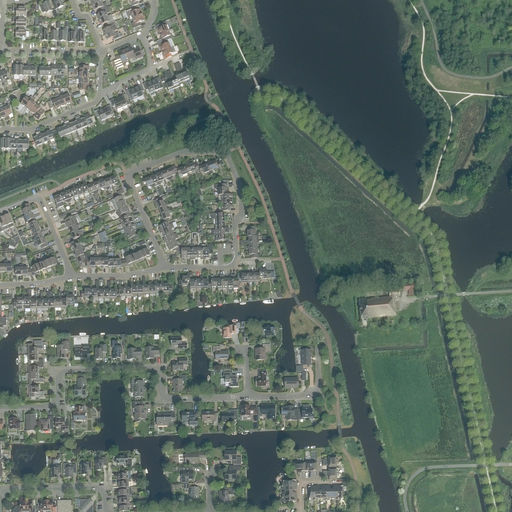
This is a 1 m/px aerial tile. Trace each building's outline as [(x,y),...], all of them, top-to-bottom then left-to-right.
[(58,8),(64,6),(61,0),(54,0),(55,1),(57,5),(58,8)] [(43,4),(43,6),(40,7),(42,13),(46,12),(46,13),(52,11),(48,2),(43,4)] [(101,2),(93,5),(95,10),(101,8),(102,10),(108,8),(107,5),(106,3),(103,4),(101,2)] [(13,7),(13,8),(13,12),(16,12),(16,17),(26,17),(27,10),(25,10),(25,7),(13,7)] [(108,8),(102,10),(103,13),(97,15),(99,20),(108,16),(107,14),(110,12),(109,10),(108,8)] [(133,9),(127,11),(126,12),(127,13),(127,15),(128,17),(129,20),(130,20),(132,19),(142,15),(141,12),(139,10),(134,12),(133,9)] [(109,25),(114,23),(112,18),(111,15),(108,17),(108,16),(99,20),(101,25),(108,22),(109,25)] [(143,18),(142,15),(132,19),(134,22),(131,23),(133,29),(140,26),(139,23),(144,21),(143,18)] [(12,18),(12,19),(12,23),(16,23),(16,27),(26,28),(26,21),(24,21),(24,18),(12,18)] [(39,34),(42,34),(42,41),(48,41),(48,31),(42,31),(43,22),(39,22),(39,34)] [(167,26),(166,22),(155,26),(157,30),(158,29),(160,34),(168,31),(166,26),(167,26)] [(110,27),(103,30),(105,35),(114,31),(113,29),(116,27),(115,25),(114,23),(109,25),(110,27)] [(12,28),(12,29),(12,33),(16,33),(16,38),(26,38),(26,31),(24,31),(24,29),(12,28)] [(114,31),(105,35),(107,40),(114,37),(114,38),(115,39),(115,40),(122,37),(121,33),(119,34),(118,33),(115,34),(114,31)] [(161,40),(162,43),(165,41),(168,40),(167,37),(170,36),(168,31),(160,34),(162,39),(161,40)] [(160,47),(162,52),(171,48),(169,43),(166,44),(165,41),(162,43),(158,44),(159,47),(160,47)] [(135,58),(136,60),(143,57),(139,49),(134,51),(132,51),(131,47),(125,50),(129,60),(135,58)] [(171,48),(162,52),(164,57),(163,57),(164,60),(171,58),(170,55),(173,53),(171,48)] [(129,60),(125,50),(118,53),(120,56),(116,58),(117,60),(113,62),(117,70),(124,67),(123,63),(129,60)] [(89,73),(89,67),(86,67),(86,63),(77,63),(77,67),(80,67),(80,70),(76,70),(76,73),(89,73)] [(67,70),(66,70),(64,70),(64,66),(58,66),(58,80),(60,80),(60,76),(67,76),(67,70)] [(190,74),(188,75),(186,71),(183,72),(181,68),(179,69),(184,81),(189,79),(190,82),(192,81),(190,74)] [(175,75),(176,79),(178,84),(184,81),(179,69),(176,70),(178,74),(175,75)] [(6,70),(0,72),(5,86),(8,85),(6,81),(9,80),(6,70)] [(172,75),(169,76),(174,89),(180,87),(178,84),(176,79),(173,80),(172,75)] [(164,89),(167,88),(168,92),(174,89),(169,76),(166,78),(167,79),(166,80),(165,78),(160,80),(163,88),(164,89)] [(155,91),(163,88),(160,80),(159,77),(156,79),(156,80),(151,82),(155,91)] [(155,91),(151,82),(146,84),(146,83),(143,84),(146,91),(148,89),(150,93),(155,91)] [(139,87),(134,89),(138,98),(139,102),(145,100),(143,96),(142,92),(144,91),(142,85),(139,86),(139,87)] [(129,90),(126,91),(129,99),(130,102),(133,100),(134,104),(139,102),(138,98),(134,89),(129,91),(129,90)] [(67,105),(63,97),(60,98),(58,94),(56,95),(61,107),(63,106),(63,107),(67,105)] [(69,94),(63,97),(67,105),(67,104),(68,104),(70,104),(72,107),(74,106),(72,103),(69,94)] [(123,96),(118,98),(122,108),(127,106),(130,104),(126,94),(123,95),(123,96)] [(61,107),(56,95),(54,96),(55,100),(52,101),(55,110),(59,108),(61,107)] [(25,108),(33,98),(31,96),(29,99),(26,97),(20,104),(25,108)] [(33,98),(25,108),(30,112),(36,104),(33,102),(35,99),(33,98)] [(117,110),(122,108),(118,98),(113,101),(113,100),(110,101),(113,107),(115,106),(117,110)] [(36,104),(30,112),(35,115),(43,105),(41,103),(38,107),(36,104)] [(35,115),(34,117),(39,120),(45,113),(42,110),(45,107),(43,105),(35,115)] [(108,107),(103,109),(107,119),(112,117),(111,115),(110,113),(113,112),(110,105),(107,106),(108,107)] [(9,106),(3,109),(8,121),(10,120),(9,116),(12,115),(9,106)] [(3,109),(0,110),(0,116),(1,119),(3,118),(3,119),(5,118),(6,122),(8,121),(3,109)] [(101,121),(107,119),(103,109),(98,112),(97,111),(94,112),(97,118),(100,117),(101,121)] [(93,116),(91,117),(91,118),(89,114),(83,116),(84,118),(87,126),(87,127),(88,127),(89,130),(91,129),(89,125),(96,122),(93,116)] [(75,122),(73,123),(76,131),(82,129),(77,116),(75,117),(76,121),(75,122)] [(82,129),(87,126),(84,118),(83,119),(82,119),(81,119),(79,116),(77,116),(82,129)] [(68,120),(66,121),(71,133),(76,131),(73,123),(71,124),(71,123),(70,124),(68,120)] [(64,127),(62,128),(65,135),(71,133),(66,121),(64,122),(65,126),(64,126),(64,127)] [(65,135),(62,128),(60,128),(56,129),(57,130),(59,136),(60,138),(63,136),(64,140),(67,139),(65,135)] [(48,141),(45,134),(43,134),(41,135),(40,131),(37,132),(42,144),(48,142),(48,141)] [(46,133),(45,134),(48,141),(48,142),(49,145),(52,144),(50,141),(54,139),(53,138),(51,133),(50,131),(46,132),(46,133)] [(42,144),(37,132),(35,133),(37,136),(35,137),(35,138),(33,138),(37,146),(42,144)] [(218,162),(216,163),(215,161),(211,163),(209,160),(207,161),(208,164),(211,171),(214,169),(214,171),(222,168),(221,166),(224,164),(222,160),(219,162),(218,162)] [(191,165),(189,162),(185,164),(186,166),(189,173),(192,172),(192,173),(199,170),(198,167),(197,164),(194,165),(193,164),(191,165)] [(205,164),(198,167),(199,170),(201,173),(204,172),(204,173),(209,171),(210,175),(213,174),(211,171),(208,164),(206,165),(205,164)] [(175,166),(168,169),(169,170),(167,171),(171,181),(172,180),(174,175),(175,175),(174,173),(177,172),(176,169),(175,166)] [(183,166),(176,169),(177,172),(179,175),(182,174),(182,176),(187,174),(188,177),(191,176),(189,173),(186,166),(184,167),(183,166)] [(161,173),(164,180),(165,179),(170,181),(171,181),(167,171),(161,173)] [(155,175),(160,185),(161,185),(163,180),(164,180),(161,173),(155,175)] [(158,186),(160,185),(155,175),(150,178),(153,184),(154,187),(158,186)] [(113,185),(118,186),(119,186),(115,176),(109,179),(112,185),(113,185)] [(148,177),(141,180),(143,186),(146,185),(147,187),(148,186),(153,188),(154,187),(153,184),(150,178),(148,178),(148,177)] [(106,187),(107,190),(107,191),(109,190),(111,186),(112,185),(109,179),(104,181),(106,187)] [(100,189),(101,188),(106,190),(107,190),(106,187),(104,181),(103,180),(98,182),(100,189)] [(84,185),(81,186),(81,187),(84,194),(85,197),(89,195),(88,193),(89,192),(86,187),(87,187),(86,185),(86,184),(85,182),(83,182),(84,185)] [(92,184),(96,194),(97,194),(99,189),(100,189),(98,182),(92,184)] [(79,187),(76,188),(76,189),(79,197),(79,196),(80,199),(84,197),(83,195),(84,194),(81,187),(81,186),(80,184),(78,185),(79,187)] [(89,194),(90,193),(95,195),(96,194),(92,184),(87,187),(86,187),(89,192),(89,194)] [(227,192),(227,190),(226,184),(215,185),(215,189),(217,191),(218,191),(218,195),(221,195),(226,195),(225,192),(227,192)] [(74,189),(71,191),(73,197),(74,199),(74,198),(75,201),(79,199),(78,197),(79,197),(76,189),(76,188),(75,186),(73,187),(74,189)] [(65,193),(69,203),(70,202),(72,198),(73,197),(71,191),(65,193)] [(62,202),(63,202),(68,203),(69,203),(65,193),(60,195),(62,202)] [(62,202),(60,195),(54,198),(56,204),(57,208),(64,206),(62,202)] [(125,205),(126,204),(123,197),(117,200),(118,203),(116,204),(119,209),(125,207),(125,205)] [(154,201),(155,203),(157,208),(158,207),(159,209),(165,207),(168,205),(168,204),(163,202),(163,201),(161,202),(160,198),(154,201)] [(31,211),(32,211),(29,204),(23,206),(24,209),(22,210),(25,216),(31,213),(31,211)] [(124,217),(130,215),(127,208),(126,208),(125,207),(119,209),(116,211),(117,214),(116,215),(119,218),(120,219),(124,217)] [(159,209),(161,215),(168,212),(171,211),(170,209),(166,207),(165,207),(159,209)] [(161,217),(163,223),(163,224),(168,222),(170,222),(168,218),(170,218),(168,212),(161,215),(162,217),(161,217)] [(25,216),(23,217),(26,225),(29,224),(30,224),(36,221),(35,219),(33,214),(32,215),(31,213),(25,216)] [(7,225),(9,225),(10,227),(10,228),(14,226),(13,223),(9,214),(3,217),(7,225)] [(120,219),(122,224),(129,221),(129,220),(128,218),(131,217),(130,215),(124,217),(120,219)] [(78,223),(75,216),(70,218),(64,220),(64,221),(65,222),(67,227),(68,227),(69,228),(76,226),(78,225),(78,223)] [(0,227),(0,228),(3,231),(9,229),(8,229),(8,228),(7,225),(3,217),(0,217),(0,227)] [(129,221),(122,224),(124,229),(132,226),(131,225),(130,223),(133,222),(132,219),(129,220),(129,221)] [(38,227),(36,221),(30,224),(29,224),(32,230),(38,227)] [(160,232),(173,226),(172,223),(169,225),(168,222),(163,224),(159,226),(160,228),(159,229),(160,232)] [(126,234),(134,231),(132,228),(135,227),(134,224),(131,225),(132,226),(124,229),(126,234)] [(76,226),(69,228),(71,234),(78,231),(77,230),(79,226),(78,225),(76,226)] [(174,228),(173,226),(160,232),(160,234),(162,233),(163,236),(172,232),(171,230),(174,228)] [(38,227),(32,230),(34,235),(41,232),(38,227)] [(249,227),(249,231),(247,231),(247,237),(248,237),(256,237),(255,227),(249,227)] [(80,237),(84,235),(82,230),(81,230),(78,231),(71,234),(73,240),(80,237)] [(134,241),(140,238),(138,234),(136,236),(134,231),(126,234),(128,239),(132,238),(134,241)] [(33,241),(34,242),(43,238),(41,232),(34,235),(35,236),(33,241)] [(163,239),(164,241),(177,236),(176,233),(173,235),(172,232),(163,236),(164,238),(163,239)] [(215,241),(225,241),(225,243),(229,243),(229,241),(229,238),(225,238),(225,235),(215,236),(215,241)] [(167,246),(176,242),(175,240),(178,238),(177,236),(164,241),(165,244),(166,243),(167,246)] [(42,249),(48,246),(45,239),(44,240),(43,238),(34,242),(34,243),(38,245),(39,246),(41,246),(42,249)] [(76,241),(70,244),(73,251),(74,250),(75,252),(84,248),(84,247),(79,245),(79,243),(77,244),(76,241)] [(175,251),(177,252),(180,248),(178,247),(176,242),(167,246),(170,251),(173,250),(174,252),(175,251)] [(203,245),(203,260),(206,260),(206,258),(209,258),(209,254),(212,254),(212,249),(212,244),(208,245),(208,248),(205,248),(205,245),(203,245)] [(74,254),(76,258),(84,255),(83,254),(85,249),(84,248),(75,252),(75,254),(74,254)] [(139,252),(136,254),(139,261),(143,260),(143,259),(144,258),(140,248),(138,249),(139,252)] [(147,249),(146,249),(142,248),(140,248),(144,258),(146,257),(147,258),(151,257),(147,249)] [(180,248),(177,252),(179,253),(179,255),(181,255),(181,259),(187,258),(187,249),(181,249),(180,248)] [(251,255),(251,256),(251,258),(260,258),(260,254),(257,254),(257,249),(249,249),(249,255),(251,255)] [(129,253),(133,263),(135,262),(136,263),(139,261),(136,254),(133,255),(131,252),(129,253)] [(125,268),(127,266),(132,264),(131,263),(133,263),(129,253),(128,254),(126,258),(125,258),(125,260),(123,261),(125,268)] [(80,267),(80,268),(88,255),(86,254),(84,255),(76,258),(80,267)] [(90,257),(88,255),(80,268),(90,267),(90,259),(90,257)] [(47,261),(43,262),(47,270),(50,268),(50,267),(52,267),(48,257),(48,256),(45,257),(47,261)] [(55,258),(54,258),(49,256),(48,257),(52,267),(53,266),(54,267),(58,265),(55,258)] [(116,268),(123,268),(125,268),(123,261),(120,261),(120,259),(119,259),(115,256),(114,256),(114,267),(116,267),(116,268)] [(36,261),(36,262),(37,262),(41,271),(42,270),(43,272),(47,270),(43,262),(40,264),(39,260),(36,261)] [(8,272),(8,273),(15,273),(15,268),(16,268),(15,266),(12,266),(12,265),(11,265),(7,262),(6,262),(6,272),(8,272)] [(30,270),(32,276),(39,273),(39,272),(41,271),(37,262),(36,262),(35,262),(33,267),(32,267),(33,269),(30,270)] [(24,276),(31,276),(32,276),(30,270),(28,270),(27,268),(26,268),(23,265),(21,265),(22,275),(24,275),(24,276)] [(262,267),(259,267),(259,271),(259,274),(260,277),(263,277),(263,279),(270,278),(270,272),(267,272),(267,270),(262,270),(262,267)] [(182,279),(179,279),(179,286),(187,285),(187,284),(190,284),(190,280),(190,277),(190,274),(187,274),(187,277),(182,277),(182,279)] [(241,276),(238,276),(238,279),(238,283),(248,283),(247,274),(241,274),(241,276)] [(211,282),(208,282),(208,280),(202,280),(202,288),(211,288),(211,282)] [(172,286),(169,286),(169,284),(163,285),(163,282),(161,282),(161,285),(161,292),(162,292),(164,292),(164,293),(172,293),(172,286)] [(85,292),(81,292),(81,298),(89,298),(89,297),(92,297),(92,290),(92,287),(89,287),(90,290),(84,290),(85,292)] [(110,299),(115,298),(116,301),(117,302),(120,303),(120,297),(119,292),(119,288),(116,288),(116,290),(110,290),(110,299)] [(393,297),(400,296),(399,290),(389,291),(389,297),(371,299),(371,300),(367,300),(367,299),(359,300),(361,319),(396,316),(395,302),(394,302),(393,297)] [(77,304),(77,297),(74,297),(74,296),(69,296),(68,293),(66,293),(66,296),(66,299),(66,303),(67,303),(69,303),(69,304),(77,304)] [(14,300),(14,307),(17,307),(17,309),(22,309),(22,305),(24,305),(24,298),(24,295),(22,295),(22,298),(17,298),(17,300),(14,300)] [(231,334),(235,334),(235,326),(228,326),(228,328),(223,329),(224,339),(231,338),(231,334)] [(274,332),(275,332),(275,327),(271,327),(271,326),(264,326),(264,331),(266,331),(266,335),(274,335),(274,332)] [(179,350),(187,349),(186,343),(181,344),(181,338),(171,338),(171,346),(179,346),(179,350)] [(42,345),(42,341),(34,341),(34,345),(33,345),(33,344),(28,344),(28,345),(28,355),(38,355),(38,349),(43,349),(43,345),(42,345)] [(120,354),(121,354),(121,347),(118,347),(117,341),(111,342),(111,347),(113,347),(114,353),(112,354),(112,359),(117,359),(117,358),(120,358),(120,354)] [(65,350),(69,350),(69,342),(62,343),(62,346),(57,346),(58,359),(65,358),(65,350)] [(262,345),(263,348),(263,349),(255,349),(255,353),(256,353),(256,360),(264,360),(264,351),(270,351),(270,344),(262,345)] [(103,352),(106,352),(106,345),(100,345),(100,349),(95,349),(95,359),(103,359),(103,352)] [(80,358),(86,358),(86,354),(90,354),(90,347),(84,347),(75,347),(75,357),(80,357),(80,358)] [(228,352),(221,352),(220,347),(213,347),(213,352),(215,352),(215,360),(220,360),(228,360),(228,352)] [(150,359),(154,358),(154,355),(159,355),(159,348),(154,348),(153,348),(145,348),(146,359),(150,359)] [(136,356),(141,356),(141,350),(136,350),(136,349),(128,349),(128,359),(130,359),(130,360),(136,359),(136,356)] [(302,363),(310,363),(310,350),(299,350),(299,351),(302,351),(302,365),(302,363)] [(38,355),(28,355),(28,361),(33,361),(33,364),(43,364),(43,360),(38,360),(38,355)] [(183,365),(187,365),(187,359),(179,359),(179,363),(173,363),(173,370),(183,370),(183,365)] [(43,364),(33,364),(33,367),(28,367),(29,373),(26,373),(26,374),(39,373),(38,368),(43,368),(43,364)] [(259,379),(256,379),(256,387),(266,386),(266,381),(267,381),(268,380),(268,378),(267,377),(266,377),(266,376),(266,371),(259,371),(259,379)] [(233,376),(232,372),(223,373),(223,377),(225,377),(225,379),(221,379),(221,384),(225,384),(229,384),(229,387),(238,387),(238,383),(236,383),(236,376),(233,376)] [(44,382),(44,378),(39,378),(39,373),(26,374),(29,374),(29,380),(34,380),(34,383),(44,382)] [(179,376),(179,379),(179,380),(173,380),(173,385),(174,385),(174,391),(182,391),(182,382),(186,382),(186,376),(179,376)] [(143,387),(143,382),(143,381),(139,382),(139,378),(136,378),(136,379),(134,379),(133,379),(132,379),(131,380),(131,381),(132,394),(134,393),(134,397),(143,397),(143,390),(144,390),(144,387),(143,387)] [(74,387),(75,396),(86,396),(85,386),(85,379),(78,379),(78,387),(74,387)] [(285,388),(298,387),(298,379),(284,379),(285,388)] [(34,396),(44,396),(44,392),(39,392),(39,386),(29,387),(29,397),(27,397),(27,398),(34,397),(34,396)] [(135,414),(133,414),(133,419),(135,419),(135,420),(135,421),(136,422),(137,422),(138,422),(139,421),(139,420),(139,419),(146,419),(146,414),(144,414),(144,407),(143,407),(142,402),(134,402),(133,402),(132,403),(132,404),(133,409),(135,409),(135,414)] [(302,409),(298,409),(298,420),(298,418),(302,418),(308,418),(308,419),(314,419),(314,416),(313,416),(313,413),(312,413),(312,409),(309,409),(309,405),(304,405),(304,409),(303,409),(302,408),(302,409)] [(257,407),(250,407),(250,406),(241,406),(241,416),(250,416),(250,415),(257,415),(257,407)] [(262,407),(257,407),(258,416),(262,416),(262,414),(268,414),(268,419),(274,419),(274,414),(275,414),(274,406),(262,406),(262,407)] [(77,413),(74,413),(74,420),(74,421),(85,420),(85,413),(85,407),(76,407),(76,411),(77,411),(77,413)] [(287,421),(298,420),(298,409),(297,409),(294,409),(293,409),(293,407),(288,407),(288,408),(282,408),(282,416),(287,416),(287,421)] [(237,410),(235,410),(229,411),(229,413),(221,413),(222,422),(226,422),(234,421),(234,420),(238,420),(237,410)] [(198,414),(194,414),(193,414),(193,412),(183,413),(183,424),(189,423),(189,426),(198,426),(198,414)] [(218,413),(215,413),(213,413),(213,412),(203,412),(203,421),(213,420),(213,426),(218,425),(218,413)] [(174,414),(169,414),(167,414),(167,415),(158,415),(158,419),(157,419),(157,426),(171,425),(171,421),(174,421),(174,414)] [(35,416),(26,416),(27,430),(27,431),(35,431),(35,416)] [(52,416),(49,417),(48,417),(48,420),(41,420),(42,431),(45,431),(45,430),(49,430),(53,430),(52,416)] [(62,431),(68,431),(68,424),(64,424),(64,417),(55,418),(56,428),(62,427),(62,431)] [(17,434),(17,429),(17,428),(19,428),(19,431),(24,431),(24,423),(19,423),(19,421),(17,421),(17,419),(10,419),(10,429),(8,429),(9,434),(17,434)] [(233,460),(233,465),(241,465),(241,457),(236,457),(236,451),(225,452),(225,460),(233,460)] [(199,459),(205,459),(205,453),(198,453),(198,454),(185,454),(185,463),(199,462),(199,459)] [(116,456),(116,457),(115,457),(114,458),(113,459),(113,461),(114,462),(115,463),(117,463),(117,464),(125,463),(125,467),(132,467),(132,459),(128,459),(127,456),(116,456)] [(103,464),(106,464),(106,458),(100,458),(101,461),(95,461),(95,471),(103,470),(103,464)] [(88,469),(91,469),(91,462),(86,462),(86,465),(80,465),(81,475),(88,475),(88,469)] [(76,465),(71,465),(68,464),(63,464),(64,474),(65,474),(65,478),(66,478),(67,479),(68,479),(69,479),(70,479),(71,479),(72,479),(72,478),(73,478),(73,472),(76,472),(76,465)] [(58,472),(61,472),(61,465),(56,465),(56,468),(50,468),(50,478),(58,478),(58,472)] [(225,472),(225,480),(236,479),(236,471),(236,469),(238,469),(237,466),(228,466),(229,471),(225,472)] [(182,474),(182,479),(181,480),(181,483),(189,483),(189,479),(192,479),(192,471),(186,471),(186,468),(178,468),(179,475),(182,474)] [(123,474),(118,474),(118,480),(123,480),(128,479),(128,474),(130,474),(130,471),(123,471),(123,474)] [(123,482),(118,482),(118,488),(123,488),(129,487),(128,482),(131,482),(131,479),(128,479),(123,480),(123,482)] [(194,488),(194,487),(194,484),(183,484),(183,489),(187,489),(189,489),(189,492),(190,492),(190,500),(198,499),(198,492),(199,491),(199,488),(194,488)] [(131,495),(131,490),(131,487),(129,487),(123,488),(123,490),(118,490),(118,496),(124,496),(131,495)] [(219,492),(219,503),(228,502),(228,495),(233,495),(233,488),(224,489),(224,492),(219,492)] [(124,498),(119,498),(119,504),(124,504),(129,503),(129,498),(131,498),(131,495),(124,496),(124,498)] [(72,511),(72,505),(71,505),(71,500),(64,501),(64,503),(57,503),(57,507),(57,511),(72,511)] [(93,511),(93,503),(92,503),(92,502),(91,502),(91,501),(90,501),(90,500),(79,500),(79,507),(80,507),(81,507),(82,511),(86,511),(85,511),(93,511)] [(41,506),(40,506),(37,506),(37,510),(38,510),(37,511),(43,511),(47,511),(47,501),(44,501),(41,502),(41,506)] [(55,511),(56,507),(53,507),(53,501),(50,501),(47,501),(47,511),(55,511)] [(12,510),(12,511),(11,511),(24,511),(26,511),(26,502),(23,502),(20,502),(20,507),(15,507),(12,510)] [(35,506),(32,506),(32,502),(29,502),(26,502),(26,511),(30,511),(29,511),(35,511),(35,510),(36,510),(35,506)] [(124,506),(119,506),(119,511),(129,511),(129,506),(131,506),(131,503),(129,503),(124,504),(124,506)]
